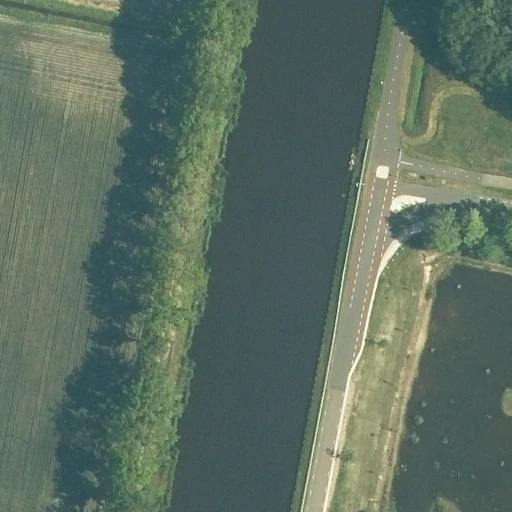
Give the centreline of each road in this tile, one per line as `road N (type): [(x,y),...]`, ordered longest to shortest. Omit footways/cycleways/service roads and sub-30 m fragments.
road 1 (track): [(224,0),(127,511)]
road 2 (tertiary): [(313,511),(361,251)]
